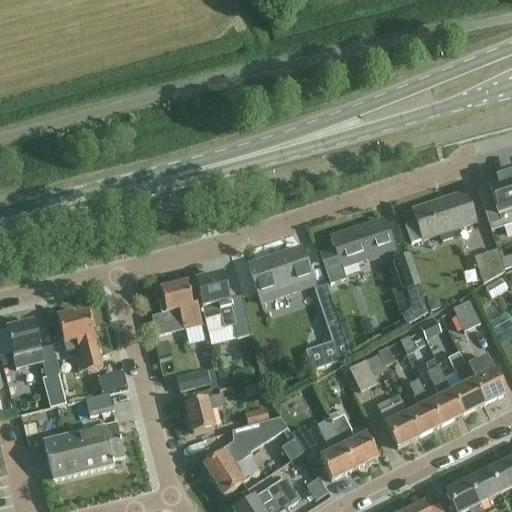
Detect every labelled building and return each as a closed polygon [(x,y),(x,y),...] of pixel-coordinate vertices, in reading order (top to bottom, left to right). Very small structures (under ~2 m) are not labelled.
[(511,162),(493,166),(496,176),(511,172),(511,162)] [(488,228),(498,224),(501,231),(511,227),(511,189),(508,177),(486,185),(487,188),(476,192),(488,228)] [(465,196),(412,214),(415,224),(422,243),(439,237),(441,243),(452,240),(450,234),(475,225),(465,196)] [(329,241),(333,252),(319,257),(329,287),(330,287),(330,285),(343,281),(341,272),(340,270),(392,253),(383,223),(329,241)] [(300,250),(248,268),(257,297),(261,307),(314,290),(310,279),(300,250)] [(482,287),(503,275),(496,253),(473,260),(482,287)] [(499,260),(504,273),(511,269),(511,265),(509,257),(499,260)] [(417,290),(415,285),(407,260),(396,264),(406,294),(417,290)] [(222,277),(194,283),(206,335),(234,328),(235,334),(237,341),(249,338),(240,300),(238,300),(228,303),(222,277)] [(160,315),(150,317),(155,338),(182,332),(201,327),(196,307),(191,308),(186,285),(159,291),(162,302),(157,303),(160,315)] [(325,288),(314,291),(329,336),(331,344),(338,364),(339,367),(350,363),(340,333),(325,288)] [(436,300),(427,303),(430,312),(439,309),(436,300)] [(464,336),(480,328),(468,305),(452,313),(464,336)] [(412,311),(401,317),(407,327),(418,321),(412,311)] [(78,376),(101,370),(87,315),(73,319),(72,315),(56,319),(63,347),(76,344),(80,361),(75,363),(78,376)] [(425,341),(440,335),(434,321),(419,329),(425,341)] [(32,325),(5,332),(12,361),(15,372),(42,366),(45,380),(58,377),(51,349),(39,352),(32,325)] [(313,355),(328,346),(322,336),(307,346),(313,355)] [(406,340),(399,344),(408,363),(415,360),(406,340)] [(462,419),(483,408),(472,384),(466,370),(459,357),(448,363),(461,390),(450,395),(462,419)] [(377,358),(364,364),(368,371),(380,365),(377,358)] [(504,398),(486,361),(466,370),(472,384),(483,408),(504,398)] [(434,362),(425,366),(428,373),(437,368),(434,362)] [(359,395),(375,388),(368,371),(364,364),(348,372),(359,395)] [(440,430),(462,419),(450,395),(437,368),(428,373),(425,375),(438,401),(429,406),(440,430)] [(228,372),(215,375),(219,389),(231,385),(228,372)] [(179,380),(183,395),(208,388),(205,373),(179,380)] [(119,376),(105,379),(108,391),(122,388),(119,376)] [(66,407),(58,377),(45,380),(49,397),(46,398),(49,411),(66,407)] [(418,440),(440,430),(429,406),(418,383),(407,387),(418,411),(407,416),(415,435),(418,440)] [(89,421),(113,415),(108,396),(84,402),(89,421)] [(418,440),(415,435),(407,416),(397,398),(375,408),(384,428),(396,451),(418,440)] [(209,412),(224,408),(222,399),(207,403),(206,401),(185,407),(192,436),(214,430),(209,412)] [(265,411),(244,417),(248,430),(269,425),(265,411)] [(338,413),(326,419),(328,422),(330,426),(341,420),(338,413)] [(341,420),(330,426),(338,441),(349,435),(341,420)] [(280,421),(269,425),(248,430),(251,443),(283,434),(280,421)] [(326,448),(330,455),(318,461),(330,484),(353,473),(342,449),(338,441),(330,426),(328,422),(315,429),(325,448),(326,448)] [(111,464),(124,461),(116,428),(43,446),(53,485),(112,470),(111,464)] [(306,461),(318,453),(303,430),(291,437),(306,461)] [(349,435),(338,441),(342,449),(353,473),(377,461),(365,437),(353,443),(349,435)] [(237,445),(202,469),(223,498),(247,482),(236,466),(235,465),(247,457),(246,456),(256,450),(250,442),(240,448),(237,445)] [(511,467),(509,462),(488,473),(499,497),(511,491),(511,493),(511,467)] [(478,507),(499,497),(488,473),(467,484),(478,507)] [(253,501),(235,511),(287,511),(289,511),(298,505),(283,482),(275,488),(266,494),(253,501)] [(316,483),(306,489),(315,504),(326,497),(316,483)] [(467,484),(444,495),(452,511),(480,511),(478,507),(467,484)]
